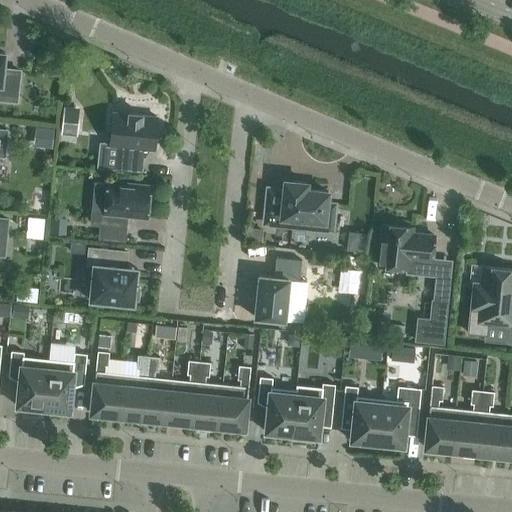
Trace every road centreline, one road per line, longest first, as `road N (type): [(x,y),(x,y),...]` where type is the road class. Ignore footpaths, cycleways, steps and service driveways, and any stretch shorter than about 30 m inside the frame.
road 1 (residential): [(511,205),(253,94)]
road 2 (residential): [(477,511),(202,480)]
road 3 (residential): [(168,310),(196,70)]
road 4 (residential): [(227,317),(253,94)]
road 5 (residential): [(196,70),(37,0)]
road 6 (residential): [(154,475),(0,458)]
